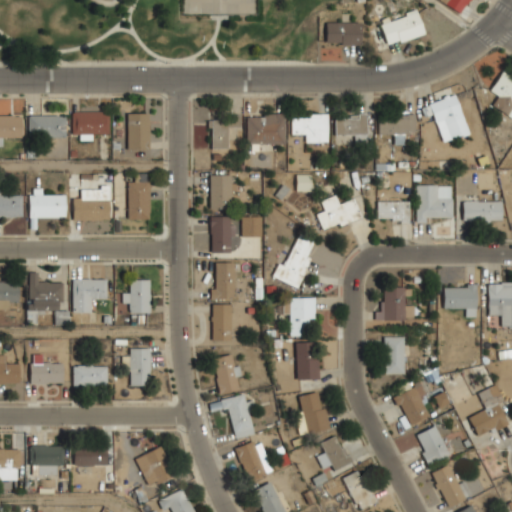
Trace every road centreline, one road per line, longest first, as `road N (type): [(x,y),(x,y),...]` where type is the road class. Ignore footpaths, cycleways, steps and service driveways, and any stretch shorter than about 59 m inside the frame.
road 1 (tertiary): [(511,6),(430,67),(375,78),(0,80)]
road 2 (residential): [(179,79),(183,375),(202,452),(229,511)]
road 3 (residential): [(361,262),(353,281),(356,384),(417,511)]
road 4 (residential): [(192,413),(0,413)]
road 5 (residential): [(179,248),(0,248)]
road 6 (residential): [(511,252),(382,253),(361,262)]
